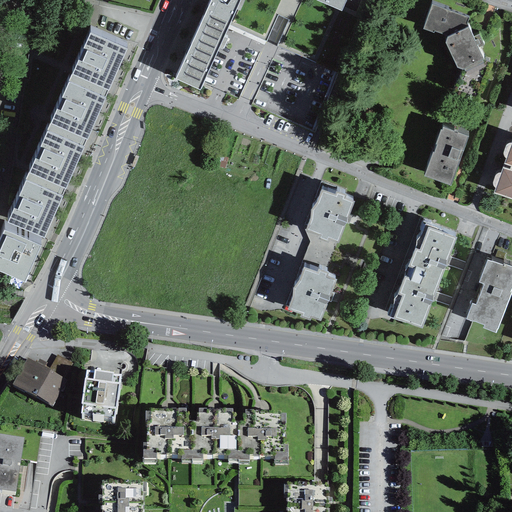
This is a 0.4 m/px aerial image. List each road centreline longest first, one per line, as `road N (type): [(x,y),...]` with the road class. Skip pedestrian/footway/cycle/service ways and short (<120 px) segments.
road 1 (residential): [(471,216),(138,85)]
road 2 (residential): [(267,363),(284,374),(511,408)]
road 3 (tertiary): [(270,341),(511,376)]
road 4 (tertiary): [(46,295),(89,315),(270,341)]
road 5 (secondary): [(46,295),(138,85)]
road 6 (residential): [(23,333),(153,351)]
road 7 (residential): [(511,98),(471,216)]
